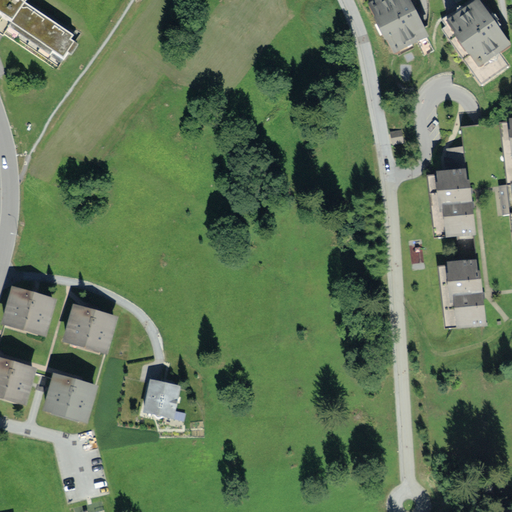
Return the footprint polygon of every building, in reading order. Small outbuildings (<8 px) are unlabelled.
[(0,0),(0,16),(3,18),(1,20),(12,27),(9,32),(53,60),(56,56),(65,62),(68,58),(73,61),(82,48),(74,43),(76,39),(28,8),(32,0),(0,0)] [(418,15),(409,0),(390,0),(373,10),(398,56),(431,39),(418,15)] [(510,49),(480,6),(451,27),(481,69),(510,49)] [(403,142),(401,131),(390,132),(392,144),(403,142)] [(465,173),(440,176),(448,236),(473,232),(465,173)] [(510,217),(507,187),(494,189),(498,218),(510,217)] [(478,262),(437,266),(444,329),(485,325),(478,262)] [(14,293),(53,304),(54,299),(16,288),(14,293)] [(55,308),(14,296),(6,328),(46,340),(55,308)] [(115,327),(74,314),(64,345),(106,357),(115,327)] [(36,375),(0,364),(0,398),(27,406),(36,375)] [(95,393),(56,381),(46,413),(85,425),(95,393)] [(180,390),(150,385),(144,416),(173,422),(180,390)]
